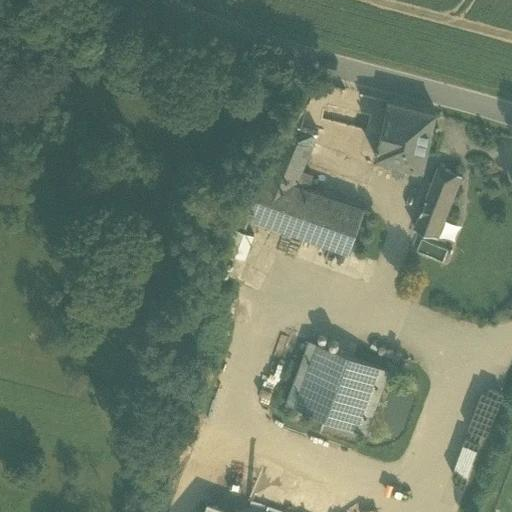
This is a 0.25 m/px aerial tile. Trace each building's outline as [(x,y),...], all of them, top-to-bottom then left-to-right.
[(436,111),(387,99),(374,156),(422,168),(436,111)] [(313,141),(285,134),(262,175),(243,213),(347,251),(363,207),(305,186),(311,173),(301,169),(313,141)] [(414,228),(437,237),(461,174),(438,165),(414,228)] [(420,240),(417,250),(443,258),(446,248),(420,240)] [(387,370),(310,341),(287,403),(364,432),(387,370)] [(460,502),(479,445),(465,440),(445,497),(460,502)]
